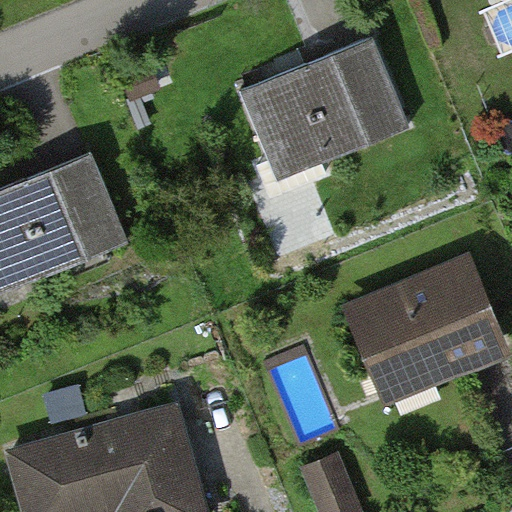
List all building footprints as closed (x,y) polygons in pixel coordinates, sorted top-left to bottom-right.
[(395,42),(265,93),(302,186),(431,135),(395,42)] [(121,152),(0,204),(0,248),(25,307),(162,248),(121,152)] [(464,268),(360,311),(387,374),(429,356),(436,372),(497,347),(464,268)] [(207,511),(176,407),(13,455),(30,511),(114,511),(147,502),(150,511),(207,511)] [(339,454),(307,466),(325,511),(354,511),(361,509),(339,454)]
